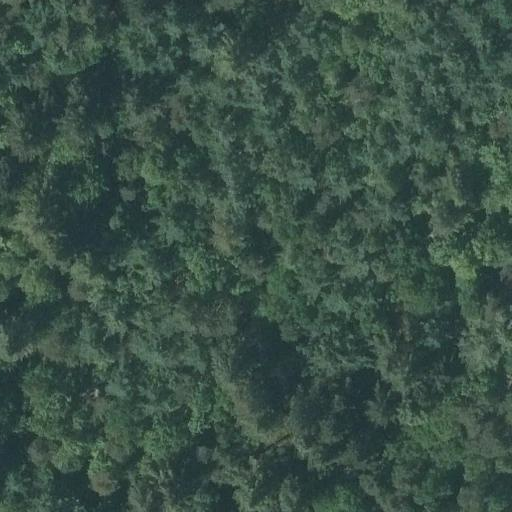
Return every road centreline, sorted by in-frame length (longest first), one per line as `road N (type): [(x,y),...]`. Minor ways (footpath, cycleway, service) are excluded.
road 1 (track): [(0,39),(373,363)]
road 2 (track): [(197,511),(511,246)]
